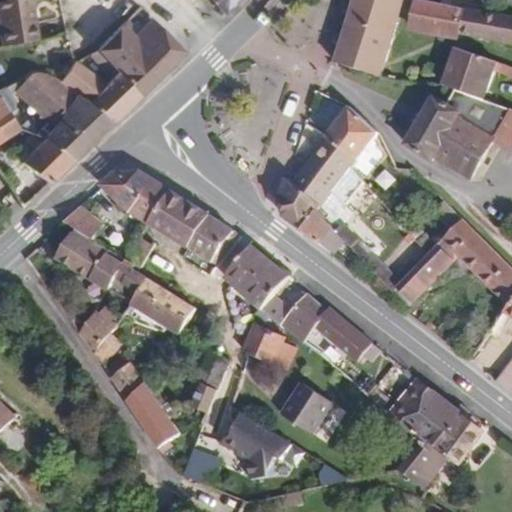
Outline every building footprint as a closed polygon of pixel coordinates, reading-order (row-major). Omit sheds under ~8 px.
[(0,0),(0,41),(1,46),(35,41),(29,0),(0,0)] [(211,0),(224,14),(238,0),(211,0)] [(355,0),(337,64),(382,77),(400,17),(415,20),(413,30),(459,38),(460,34),(511,43),(511,18),(486,14),(416,0),(355,0)] [(112,123),(183,53),(151,20),(137,33),(125,21),(96,51),(107,63),(101,69),(110,79),(105,85),(73,62),(59,83),(75,96),(89,104),(112,123)] [(448,105),(435,98),(425,114),(422,113),(418,115),(414,122),(414,126),(417,129),(407,145),(433,161),(436,157),(472,179),(495,141),(510,149),(511,146),(511,110),(484,100),(495,70),(511,76),(511,67),(458,49),(445,86),(457,90),(448,105)] [(101,69),(107,63),(96,51),(90,54),(89,57),(101,69)] [(72,162),(112,123),(89,104),(75,96),(59,83),(45,74),(34,71),(29,73),(4,87),(10,96),(14,92),(52,127),(43,140),(72,162)] [(0,99),(0,134),(3,140),(19,130),(0,99)] [(380,134),(351,107),(293,182),(288,178),(280,201),(285,217),(320,245),(334,255),(347,242),(353,248),(360,241),(345,225),(354,213),(344,202),(335,192),(345,178),(353,168),(355,165),(375,140),(380,134)] [(49,184),(72,162),(43,140),(22,164),(49,184)] [(385,156),(375,140),(355,165),(368,176),(385,156)] [(117,174),(104,186),(133,213),(151,224),(173,192),(141,172),(117,174)] [(356,187),(345,178),(335,192),(344,202),(356,187)] [(173,192),(151,224),(165,233),(190,248),(211,216),(185,199),(173,192)] [(77,230),(96,241),(105,227),(82,207),(65,222),(77,230)] [(236,232),(211,216),(190,248),(220,266),(242,237),(236,232)] [(511,268),(464,220),(439,246),(430,255),(402,284),(398,287),(413,303),(460,255),(510,307),(508,310),(511,312),(511,268)] [(58,257),(134,303),(149,279),(135,270),(137,266),(126,260),(96,241),(77,230),(74,234),(73,234),(58,257)] [(439,246),(428,233),(418,242),(430,255),(439,246)] [(406,238),(411,244),(416,239),(411,234),(406,238)] [(142,269),(156,246),(145,240),(139,250),(133,248),(126,260),(137,266),(142,269)] [(402,284),(360,241),(353,248),(382,279),(394,291),(398,287),(402,284)] [(275,297),(289,280),(292,277),(253,246),(227,278),(261,309),(263,311),(263,310),(275,297)] [(198,309),(149,279),(134,303),(133,304),(124,317),(165,332),(169,326),(182,334),(198,309)] [(382,279),(375,287),(388,297),(394,291),(382,279)] [(304,299),(308,294),(301,289),(297,293),(304,299)] [(373,362),(382,351),(331,308),(328,312),(308,294),(304,299),(293,312),(289,317),(283,324),(305,343),(318,328),(360,362),(365,356),(373,362)] [(287,307),(275,297),(263,310),(272,317),(282,325),(283,324),(289,317),(283,312),(287,307)] [(82,334),(96,354),(112,333),(121,320),(106,307),(99,315),(97,313),(87,327),(82,334)] [(283,312),(289,317),(293,312),(287,307),(283,312)] [(263,311),(261,309),(256,315),(267,322),(272,317),(263,310),(263,311)] [(72,321),(82,334),(87,327),(79,316),(72,321)] [(486,333),(470,322),(461,335),(476,346),(486,333)] [(269,329),(257,323),(245,351),(288,371),(299,349),(285,342),(287,337),(269,329)] [(112,333),(96,354),(104,365),(124,343),(112,333)] [(231,361),(212,349),(198,383),(203,385),(193,407),(210,414),(231,361)] [(108,370),(129,402),(147,384),(139,372),(127,354),(108,370)] [(511,366),(498,383),(511,393),(511,366)] [(462,464),(485,432),(466,418),(470,412),(462,405),(458,411),(420,381),(391,416),(423,441),(398,470),(426,489),(452,456),(462,464)] [(181,434),(147,384),(129,402),(163,454),(174,446),(171,441),(181,434)] [(335,404),(304,384),(284,415),(315,435),(335,404)] [(0,431),(15,415),(0,401),(0,431)] [(286,462),(296,446),(241,412),(235,435),(227,442),(242,452),(240,455),(250,460),(253,481),(277,478),(275,465),(279,458),(286,462)] [(223,461),(198,451),(187,477),(213,488),(223,461)] [(329,466),(319,486),(350,480),(329,466)] [(2,511),(14,511),(12,501),(1,503),(1,504),(2,511)]
